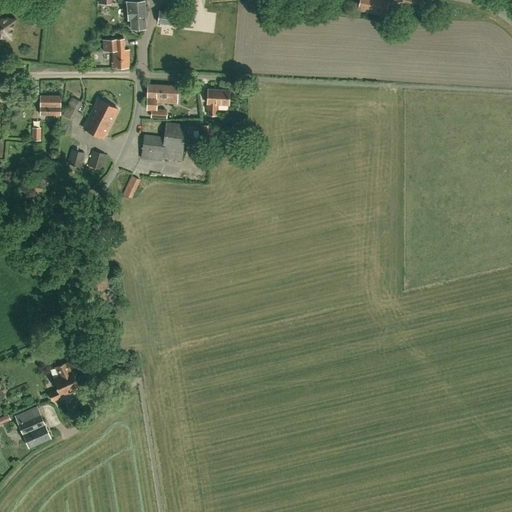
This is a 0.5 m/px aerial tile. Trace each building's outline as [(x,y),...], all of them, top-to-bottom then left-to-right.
[(145,18),(144,0),(123,1),(124,10),(127,9),(128,19),(131,19),(131,28),(145,28),(145,18)] [(424,14),(425,0),(393,0),(391,0),(359,0),(358,9),(385,15),(386,10),(393,12),(393,8),(424,14)] [(180,25),(182,13),(159,10),(158,23),(180,25)] [(11,38),(15,20),(0,16),(0,36),(3,38),(3,37),(11,38)] [(112,68),(129,67),(129,49),(124,49),(123,38),(103,39),(103,51),(113,50),(113,63),(112,63),(112,68)] [(167,110),(156,109),(156,102),(177,103),(177,86),(148,84),(147,110),(151,110),(150,118),(166,119),(167,110)] [(229,105),(229,90),(208,89),(207,104),(208,104),(208,115),(216,115),(217,104),(229,105)] [(60,115),(60,96),(40,95),(40,114),(60,115)] [(73,120),(82,102),(71,97),(62,115),(73,120)] [(104,138),(118,109),(97,99),(83,128),(104,138)] [(181,160),(186,125),(166,122),(164,137),(144,135),(141,158),(162,161),(162,158),(181,160)] [(203,140),(213,139),(212,125),(202,125),(203,140)] [(40,140),(41,127),(32,127),(32,140),(40,140)] [(81,167),(85,153),(71,149),(67,163),(81,167)] [(102,169),(106,155),(91,151),(87,165),(102,169)] [(140,179),(135,177),(131,175),(123,194),(131,198),(140,179)] [(103,272),(92,274),(94,289),(106,288),(103,272)] [(57,340),(46,345),(51,356),(62,351),(57,340)] [(61,395),(79,387),(72,370),(71,371),(67,361),(55,366),(59,376),(53,379),(58,390),(49,394),(52,400),(61,396),(61,395)] [(29,447),(50,438),(44,424),(40,414),(37,406),(15,416),(29,447)] [(0,418),(0,427),(13,420),(10,414),(0,418)]
